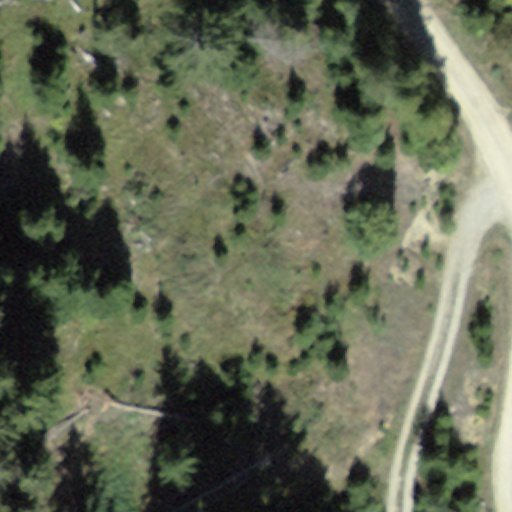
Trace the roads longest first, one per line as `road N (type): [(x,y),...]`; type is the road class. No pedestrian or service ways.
road 1 (track): [(507,152),(459,267),(404,449),(397,511)]
road 2 (track): [(399,0),(511,165)]
